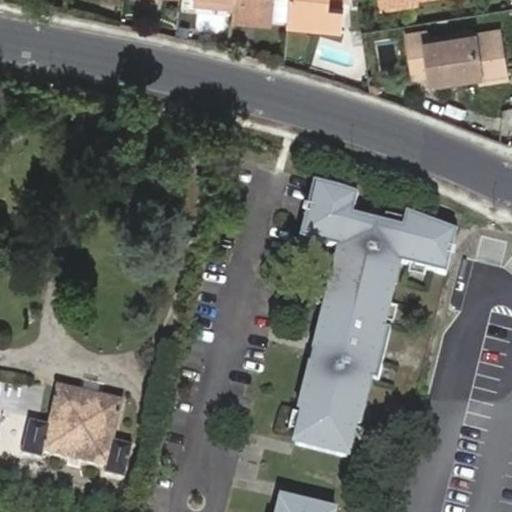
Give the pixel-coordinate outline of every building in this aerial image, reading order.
[(230,0),(189,0),(189,6),(230,10),(230,0)] [(230,0),(230,10),(229,25),(266,29),(269,0),(230,0)] [(286,0),(284,31),(338,36),(340,13),(325,11),(325,0),(286,0)] [(410,0),(411,1),(416,0),(378,0),(380,13),(396,10),(395,0),(410,0)] [(412,8),(411,1),(410,0),(395,0),(396,10),(412,8)] [(494,38),(421,48),(420,39),(401,41),(408,82),(426,80),(426,85),(474,79),(475,87),(501,83),(494,38)] [(330,454),(378,229),(351,221),(357,199),(313,183),(299,239),(316,243),(339,249),(328,294),(323,312),(299,410),(303,411),(302,416),(297,434),(295,445),(330,454)] [(446,278),(457,234),(404,216),(401,227),(399,234),(383,230),(378,229),(330,454),(350,458),(352,447),(357,430),(358,425),(363,427),(374,381),(379,382),(391,332),(384,330),(386,322),(390,305),(400,266),(446,278)] [(399,234),(401,227),(385,223),(383,230),(399,234)] [(316,243),(299,239),(296,247),(314,252),(316,243)] [(315,310),(323,312),(328,294),(319,292),(315,310)] [(399,307),(390,305),(386,322),(395,323),(399,307)] [(490,346),(484,378),(511,384),(511,383),(511,322),(496,320),(490,346)] [(121,404),(57,389),(47,427),(28,423),(21,455),(41,459),(42,456),(105,470),(105,473),(123,478),(130,448),(112,444),(121,404)] [(288,432),(297,434),(302,416),(293,414),(288,432)] [(357,430),(352,447),(361,450),(366,432),(357,430)] [(317,511),(318,510),(279,500),(276,511),(317,511)]
